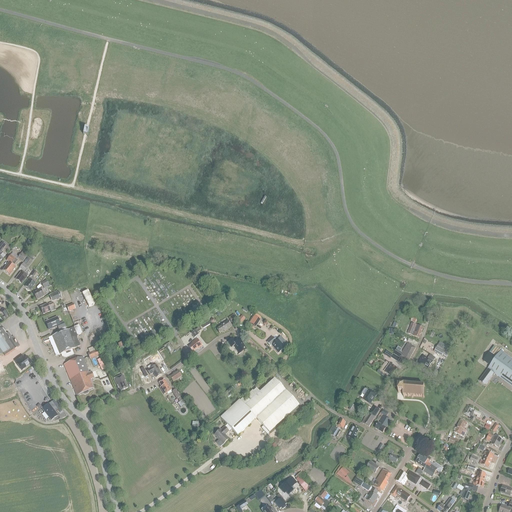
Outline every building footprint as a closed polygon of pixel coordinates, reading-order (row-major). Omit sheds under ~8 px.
[(17,259),(23,262),(27,257),(26,257),(28,254),(23,251),(17,259)] [(18,261),(11,255),(7,261),(9,262),(3,270),(10,275),(16,267),(14,266),(18,261)] [(28,267),(23,263),(20,268),(24,272),(28,267)] [(28,275),(23,271),(21,273),(16,280),(19,282),(21,284),(21,283),(22,284),(27,278),(26,277),(28,275)] [(37,282),(32,278),(30,280),(25,287),(30,291),(35,284),(37,282)] [(35,296),(37,300),(44,296),(46,294),(43,288),(41,290),(41,289),(33,293),(34,294),(33,294),(34,296),(35,296)] [(66,297),(67,297),(69,303),(73,302),(69,291),(64,292),(66,297)] [(49,296),(52,302),(62,298),(59,292),(49,296)] [(54,307),(52,303),(48,305),(48,304),(40,307),(43,315),(51,311),(50,309),(54,307)] [(234,314),(229,318),(234,324),(239,319),(234,314)] [(254,316),(249,323),(255,327),(260,320),(259,319),(254,316)] [(59,324),(57,318),(46,322),(49,330),(58,327),(59,330),(65,327),(63,322),(59,324)] [(232,327),(228,321),(221,326),(217,329),(220,334),(224,331),(225,332),(232,327)] [(408,334),(419,338),(424,328),(412,323),(408,334)] [(82,334),(81,329),(79,325),(74,327),(77,336),(82,334)] [(77,338),(77,336),(74,327),(68,330),(52,336),(60,355),(61,354),(62,356),(66,358),(74,354),(72,350),(76,348),(80,346),(78,340),(77,338)] [(0,348),(5,356),(15,349),(9,340),(10,339),(3,329),(2,329),(1,328),(0,328),(0,330),(0,331),(0,330),(0,348)] [(280,338),(277,334),(273,337),(267,342),(270,346),(271,345),(278,354),(285,348),(282,345),(285,342),(281,337),(280,338)] [(197,349),(198,350),(203,346),(197,339),(192,343),(193,344),(189,347),(193,352),(197,349)] [(240,339),(236,342),(233,339),(226,343),(229,347),(231,346),(231,348),(234,346),(239,353),(246,349),(240,339)] [(394,354),(408,362),(416,348),(408,344),(403,353),(397,350),(394,354)] [(447,351),(438,346),(434,352),(443,357),(447,351)] [(490,366),(480,381),(486,386),(494,374),(511,387),(511,359),(502,352),(494,346),(490,353),(483,361),(490,366)] [(181,349),(174,352),(179,361),(186,358),(181,349)] [(88,354),(90,359),(99,356),(97,350),(88,354)] [(159,352),(145,360),(148,364),(157,358),(160,362),(164,360),(159,352)] [(391,358),(398,362),(400,358),(393,354),(393,355),(391,358)] [(0,385),(14,379),(13,377),(25,372),(23,369),(32,363),(29,360),(28,361),(26,357),(24,359),(22,356),(16,361),(11,364),(9,361),(0,365),(0,385)] [(433,362),(424,356),(419,363),(423,367),(424,366),(428,369),(433,362)] [(85,394),(88,393),(88,392),(88,391),(94,388),(93,388),(90,380),(94,378),(91,373),(89,373),(83,357),(64,365),(77,396),(84,393),(84,394),(85,394)] [(98,359),(102,370),(106,369),(102,358),(98,359)] [(384,372),(391,377),(398,368),(390,363),(389,365),(389,366),(388,367),(384,372)] [(153,373),(156,378),(162,375),(159,370),(157,365),(147,371),(150,375),(153,373)] [(182,377),(178,371),(169,377),(173,382),(182,377)] [(119,388),(121,391),(128,388),(125,381),(126,381),(123,375),(114,379),(118,389),(119,388)] [(299,405),(274,379),(260,392),(254,386),(220,417),(238,436),(256,419),(269,433),(299,405)] [(168,385),(164,380),(159,383),(161,387),(160,388),(164,395),(172,390),(168,385)] [(424,398),(424,397),(425,386),(424,386),(408,384),(408,383),(406,383),(406,385),(405,385),(405,384),(404,384),(404,385),(403,385),(403,386),(399,386),(399,388),(398,394),(402,394),(403,394),(403,396),(404,396),(404,397),(424,398)] [(223,395),(226,399),(235,390),(234,389),(233,389),(231,387),(223,395)] [(181,397),(176,389),(172,392),(177,399),(181,397)] [(366,389),(363,394),(365,396),(363,400),(370,404),(376,395),(369,390),(369,391),(366,389)] [(52,402),(58,410),(59,412),(62,411),(61,410),(54,401),(52,402)] [(58,410),(52,402),(49,404),(46,407),(42,409),(51,421),(58,416),(55,412),(56,412),(58,410)] [(380,410),(374,407),(370,414),(375,417),(380,410)] [(482,414),(468,407),(464,415),(469,418),(469,419),(473,421),(474,418),(472,417),(474,414),(477,416),(477,417),(480,419),(482,414)] [(389,413),(383,410),(381,413),(384,416),(379,424),(378,423),(375,429),(383,434),(386,428),(391,420),(386,417),(389,413)] [(369,427),(375,417),(368,413),(362,423),(369,427)] [(468,424),(461,420),(454,433),(463,437),(467,431),(464,430),(468,424)] [(348,432),(346,437),(355,442),(358,437),(356,436),(359,430),(353,426),(349,433),(348,432)] [(215,435),(223,444),(229,439),(225,435),(229,431),(225,427),(221,431),(220,430),(215,435)] [(341,431),(336,428),(332,435),(336,438),(341,431)] [(495,439),(492,437),(493,437),(490,435),(489,435),(488,437),(500,444),(502,440),(496,436),(495,439)] [(498,449),(500,444),(488,437),(486,440),(490,442),(490,441),(492,443),(491,445),(498,449)] [(460,441),(451,438),(448,443),(457,447),(460,441)] [(396,464),(397,464),(399,462),(398,461),(399,459),(392,455),(394,452),(387,448),(384,453),(391,457),(389,461),(393,463),(393,462),(396,464)] [(491,462),(494,456),(485,452),(483,455),(485,456),(484,459),(491,462)] [(432,460),(422,453),(416,463),(425,469),(423,472),(432,478),(438,470),(429,464),(432,460)] [(488,468),(491,462),(484,459),(483,461),(481,461),(479,464),(488,468)] [(379,467),(370,462),(366,468),(376,474),(379,467)] [(340,471),(345,477),(349,473),(343,468),(340,471)] [(324,474),(320,469),(318,471),(316,469),(310,475),(321,486),(327,480),(322,476),(324,474)] [(374,479),(371,484),(374,486),(373,487),(383,493),(388,484),(387,483),(390,479),(392,475),(383,470),(377,480),(374,479)] [(305,471),(297,480),(308,490),(316,482),(305,471)] [(421,478),(410,471),(407,475),(401,472),(396,481),(404,486),(408,480),(416,485),(421,478)] [(485,481),(486,474),(477,472),(476,476),(478,477),(477,479),(485,481)] [(286,483),(280,489),(285,494),(286,492),(288,495),(293,491),(291,488),(294,485),(296,483),(295,482),(292,478),(286,484),(286,483)] [(483,488),(485,481),(477,479),(476,482),(474,482),(473,485),(483,488)] [(431,486),(424,481),(421,486),(428,490),(431,486)] [(372,487),(364,482),(361,487),(368,492),(372,487)] [(411,496),(397,486),(391,494),(395,498),(397,495),(407,502),(411,496)] [(500,493),(510,496),(511,490),(511,489),(503,486),(500,493)] [(378,492),(372,488),(371,492),(369,497),(367,496),(366,496),(365,498),(365,499),(373,504),(377,498),(378,498),(379,496),(376,495),(378,492)] [(260,501),(266,496),(261,489),(255,494),(260,501)] [(326,502),(325,501),(329,496),(324,491),(315,501),(316,502),(316,503),(321,507),(322,506),(326,502)] [(463,499),(468,501),(471,493),(466,491),(463,499)] [(285,505),(286,503),(279,495),(277,496),(278,497),(274,500),(276,502),(275,503),(280,509),(281,508),(283,509),(286,507),(285,505)] [(455,502),(451,499),(445,506),(444,507),(441,505),(437,510),(439,511),(447,511),(449,509),(449,510),(455,502)] [(326,502),(322,506),(326,509),(331,503),(327,500),(326,502)] [(240,511),(242,511),(247,509),(245,506),(248,505),(245,501),(237,506),(240,511)] [(511,511),(511,503),(509,508),(502,505),(499,511),(511,511)]
